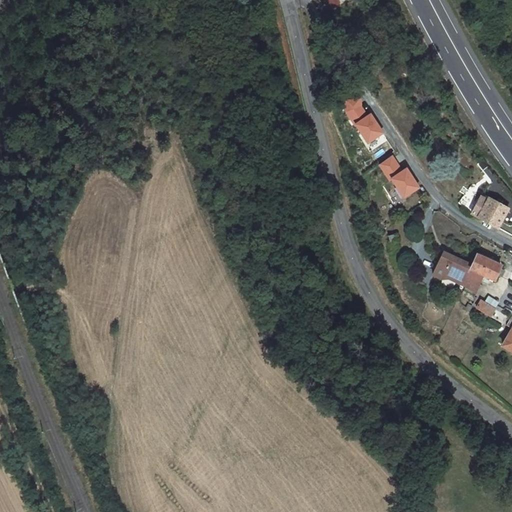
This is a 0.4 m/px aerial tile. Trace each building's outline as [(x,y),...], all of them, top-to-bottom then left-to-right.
[(360,97),(343,107),(367,145),(384,135),(360,97)] [(380,164),(404,200),(422,188),(408,167),(403,170),(393,155),(380,164)] [(478,203),(472,213),(498,228),(508,209),(488,198),(487,201),(478,203)] [(477,254),(472,265),(443,252),(432,275),(441,279),(448,278),(462,284),(475,292),(480,279),(483,281),(486,275),(494,279),(497,274),(499,268),(501,265),(477,254)] [(462,290),(456,287),(452,294),(458,297),(462,290)] [(490,316),(495,309),(481,300),(476,308),(490,316)] [(508,317),(495,309),(490,316),(504,324),(508,317)] [(511,329),(503,345),(511,350),(511,329)]
